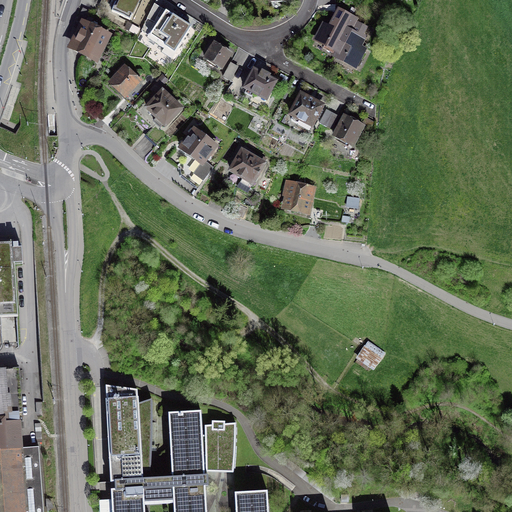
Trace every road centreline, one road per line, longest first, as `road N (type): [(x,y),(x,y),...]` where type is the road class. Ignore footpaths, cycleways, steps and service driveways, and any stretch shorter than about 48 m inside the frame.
road 1 (unclassified): [(69,139),(101,136),(165,192),(211,219),(395,269),(511,324)]
road 2 (track): [(132,234),(149,238),(246,310),(333,391)]
road 3 (unclassified): [(77,511),(65,271)]
road 4 (residential): [(69,139),(60,55),(74,0)]
road 5 (residential): [(239,38),(356,105)]
road 6 (track): [(87,352),(99,332),(106,263),(123,235),(132,234)]
